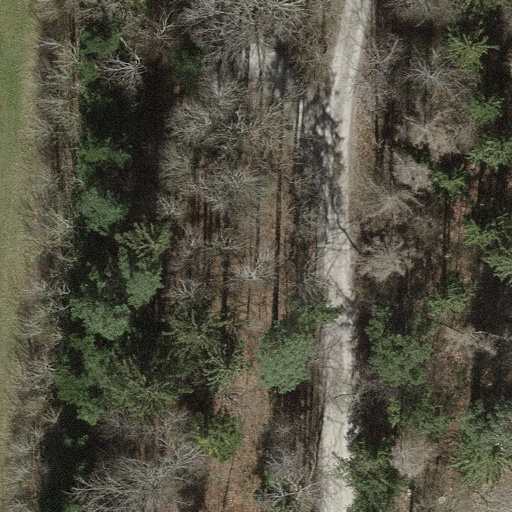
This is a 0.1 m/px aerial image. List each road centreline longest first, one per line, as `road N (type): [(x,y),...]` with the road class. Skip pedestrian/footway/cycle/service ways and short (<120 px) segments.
road 1 (track): [(211,0),(288,98),(331,200),(339,511)]
road 2 (track): [(361,0),(331,200)]
